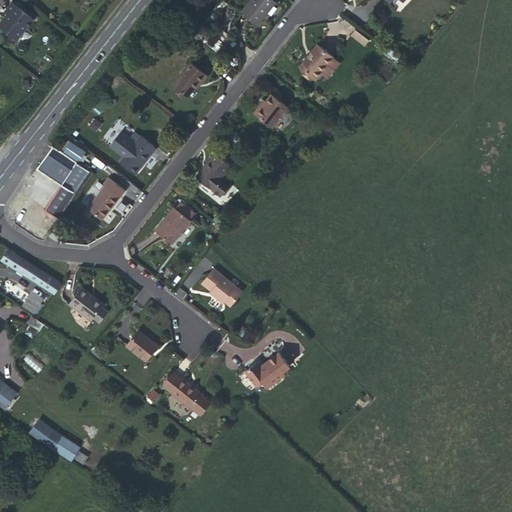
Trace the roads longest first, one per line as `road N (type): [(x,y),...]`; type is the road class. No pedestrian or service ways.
road 1 (residential): [(104,250),(297,7),(310,3)]
road 2 (secondary): [(135,0),(0,171)]
